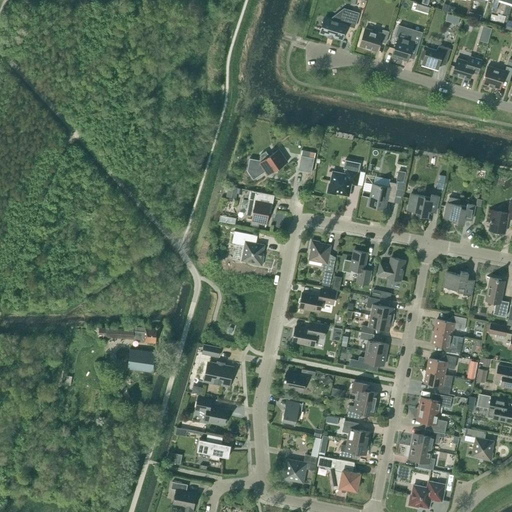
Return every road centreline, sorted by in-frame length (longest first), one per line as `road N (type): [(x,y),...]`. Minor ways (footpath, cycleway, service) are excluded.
road 1 (residential): [(262,482),(261,392),(296,228),(320,220),(429,243)]
road 2 (unclassified): [(198,280),(172,239),(0,50)]
road 3 (residential): [(374,511),(429,243)]
road 4 (unclassified): [(198,280),(131,511)]
road 5 (residential): [(323,52),(511,107)]
